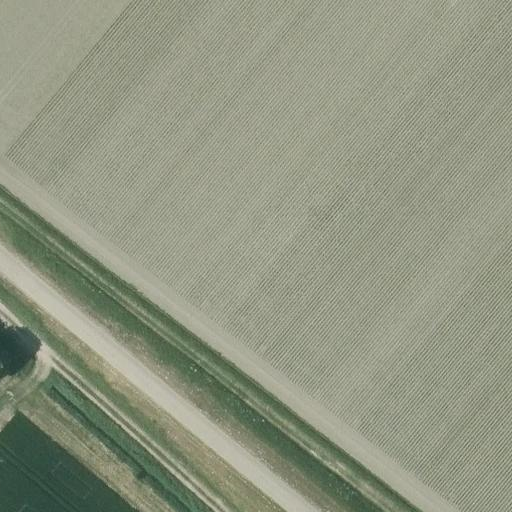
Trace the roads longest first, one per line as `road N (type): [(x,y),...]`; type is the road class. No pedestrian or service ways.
road 1 (track): [(391,511),(0,206)]
road 2 (unclassified): [(304,511),(0,256)]
